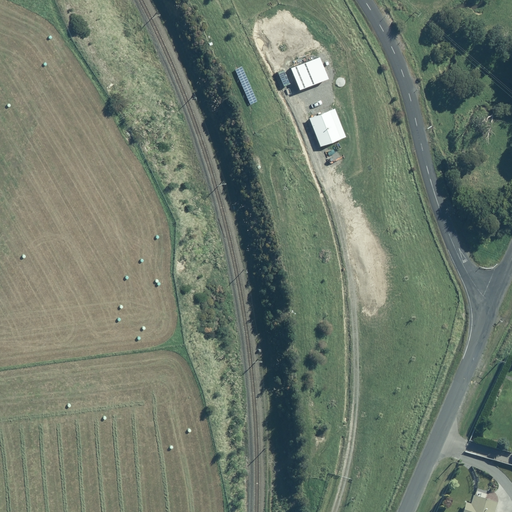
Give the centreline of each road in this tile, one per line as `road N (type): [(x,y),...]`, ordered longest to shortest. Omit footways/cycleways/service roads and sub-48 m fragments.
road 1 (unclassified): [(363,0),(402,73),(448,231),(482,296),(493,301)]
road 2 (unclassified): [(493,301),(405,511)]
